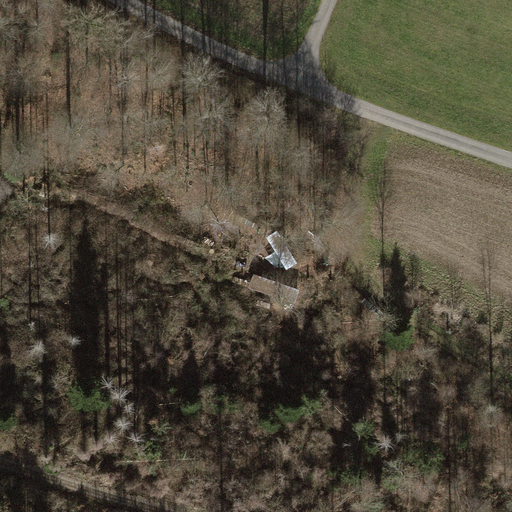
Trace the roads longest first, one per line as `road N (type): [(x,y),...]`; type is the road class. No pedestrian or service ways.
road 1 (track): [(511,160),(222,51),(132,0)]
road 2 (track): [(367,108),(346,222),(354,268),(372,294),(511,391)]
road 3 (track): [(164,511),(0,461)]
